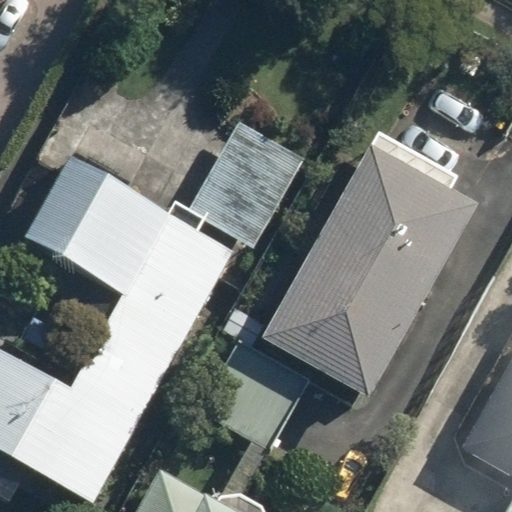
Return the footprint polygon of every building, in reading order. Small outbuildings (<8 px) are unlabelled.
[(363,152),(266,328),(236,311),(180,413),(266,461),(312,377),(364,405),(470,212),(446,198),(455,182),(372,136),(363,152)] [(299,177),(228,138),(184,216),(255,255),(299,177)] [(0,499),(8,503),(27,468),(96,505),(230,256),(59,164),(14,248),(112,301),(64,390),(0,355),(0,499)] [(511,355),(459,452),(511,481),(511,355)] [(226,511),(227,510),(156,472),(135,511),(226,511)]
